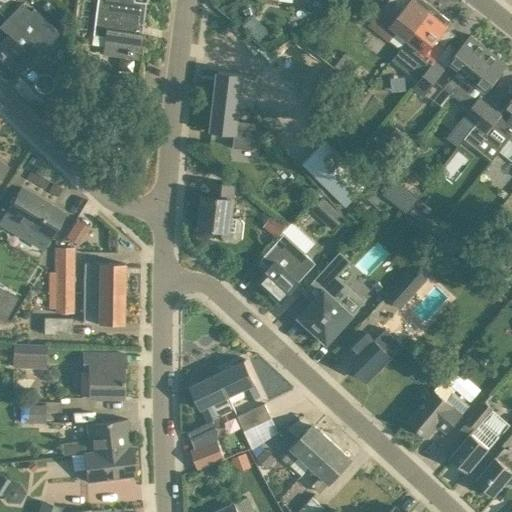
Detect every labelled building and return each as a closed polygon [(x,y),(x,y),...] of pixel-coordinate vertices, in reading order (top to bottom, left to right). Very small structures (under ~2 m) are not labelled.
[(102,51),(138,55),(141,32),(138,32),(139,24),(142,24),(145,2),(133,0),(132,0),(96,0),(91,35),(104,37),(102,51)] [(369,24),(390,41),(398,31),(408,39),(431,10),(424,5),(427,1),(425,0),(409,0),(399,13),(386,2),(369,24)] [(14,28),(0,41),(0,55),(2,58),(3,56),(19,72),(17,74),(18,75),(59,34),(32,8),(29,11),(21,3),(5,19),(14,28)] [(400,49),(410,56),(418,63),(426,69),(434,60),(443,49),(434,42),(447,27),(446,26),(450,21),(440,12),(438,15),(431,10),(408,39),(400,49)] [(446,86),(453,93),(489,49),(470,34),(449,61),(459,69),(446,86)] [(489,49),(453,93),(470,107),(463,116),(473,125),(474,126),(493,102),(484,95),(508,64),(489,49)] [(434,60),(426,69),(412,86),(423,95),(445,68),(434,60)] [(218,70),(215,101),(240,104),(254,105),(257,77),(243,75),(243,74),(218,70)] [(511,113),(500,129),(510,138),(511,135),(511,97),(505,107),(511,112),(511,113)] [(215,101),(211,131),(237,133),(237,132),(250,133),(251,122),(238,120),(240,104),(215,101)] [(464,136),(465,137),(475,145),(503,109),(493,102),(474,126),(473,125),(464,136)] [(265,147),(273,157),(283,150),(275,139),(265,147)] [(369,182),(326,139),(304,162),(346,204),(369,182)] [(368,160),(374,153),(365,145),(359,153),(368,160)] [(242,239),(244,222),(240,217),(234,216),(236,196),(235,196),(236,183),(210,180),(209,195),(204,195),(200,226),(223,229),(222,236),(226,241),(237,242),(242,239)] [(389,200),(373,186),(365,195),(381,210),(389,200)] [(26,235),(43,245),(42,246),(43,247),(64,213),(21,187),(6,211),(31,226),(26,235)] [(312,209),(323,219),(334,207),(323,197),(312,209)] [(279,237),(289,224),(273,213),(263,226),(279,237)] [(80,243),(90,224),(77,217),(67,236),(80,243)] [(284,236),(268,254),(276,262),(259,279),(282,300),(299,281),(314,264),(303,253),(284,236)] [(476,239),(462,256),(475,267),(489,250),(476,239)] [(73,293),(73,267),(73,247),(55,247),(55,293),(73,293)] [(351,261),(340,251),(318,274),(329,284),(299,316),(317,333),(315,335),(324,343),(326,341),(327,342),(353,314),(333,296),(346,283),(338,276),(351,261)] [(84,262),(83,293),(124,293),(124,263),(99,262),(84,262)] [(388,294),(401,306),(427,276),(414,265),(388,294)] [(0,283),(0,316),(7,320),(21,294),(0,283)] [(73,293),(55,293),(55,311),(74,311),(73,293)] [(124,293),(83,293),(83,324),(123,323),(124,293)] [(71,317),(44,316),(43,332),(71,333),(71,317)] [(347,360),(367,379),(391,355),(380,344),(391,333),(379,321),(355,345),(359,349),(347,360)] [(13,343),(12,366),(45,366),(46,343),(13,343)] [(123,397),(123,366),(118,366),(118,352),(83,351),(83,366),(88,366),(88,396),(123,397)] [(418,377),(427,368),(414,355),(405,364),(418,377)] [(249,401),(261,396),(255,383),(256,382),(245,360),(219,372),(229,395),(243,389),(249,401)] [(229,395),(219,372),(190,385),(201,408),(203,407),(209,420),(219,415),(235,409),(229,395)] [(444,378),(421,405),(408,420),(427,436),(438,423),(446,430),(469,404),(454,391),(456,388),(444,378)] [(467,421),(475,427),(450,456),(469,472),(490,448),(497,439),(498,437),(488,429),(500,414),(484,400),(467,421)] [(31,420),(47,421),(47,423),(61,424),(62,409),(47,408),(47,403),(32,402),(31,420)] [(265,403),(247,411),(237,415),(243,430),(272,417),(265,403)] [(307,414),(291,425),(298,435),(314,423),(307,414)] [(84,438),(85,451),(97,450),(130,446),(127,418),(87,422),(88,437),(84,438)] [(268,419),(251,426),(257,440),(274,433),(268,419)] [(495,456),(475,480),(495,496),(511,475),(511,420),(498,437),(497,439),(506,446),(496,457),(495,456)] [(301,454),(311,463),(333,441),(314,424),(283,457),(291,465),(301,454)] [(198,468),(217,461),(225,458),(218,439),(191,450),(198,468)] [(333,441),(311,463),(322,474),(313,484),(321,491),(351,458),(333,441)] [(85,451),(83,451),(86,480),(101,478),(136,474),(132,445),(130,446),(97,450),(85,451)] [(265,447),(257,456),(256,457),(268,468),(277,458),(265,447)] [(232,458),(237,472),(252,466),(246,452),(232,458)] [(19,483),(10,481),(10,480),(0,474),(0,492),(3,494),(8,501),(20,501),(26,492),(19,483)] [(255,511),(248,496),(214,511),(255,511)] [(312,496),(296,511),(317,511),(323,506),(312,496)] [(59,511),(62,505),(43,499),(38,511),(59,511)]
